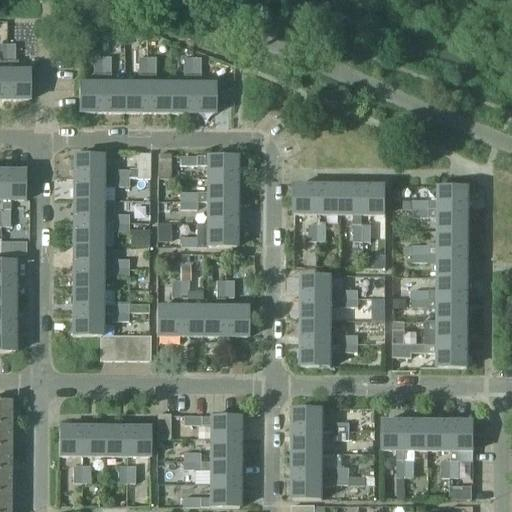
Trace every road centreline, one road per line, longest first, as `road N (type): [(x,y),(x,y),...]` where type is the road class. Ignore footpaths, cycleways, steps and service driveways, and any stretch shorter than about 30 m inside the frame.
road 1 (residential): [(272,385),(272,158),(256,142),(44,138)]
road 2 (residential): [(162,0),(511,145)]
road 3 (residential): [(38,386),(44,138)]
road 4 (residential): [(38,386),(272,385)]
road 5 (residential): [(272,385),(502,392)]
road 6 (residential): [(272,385),(272,511)]
road 7 (residential): [(38,386),(38,511)]
road 8 (residential): [(503,511),(502,392)]
